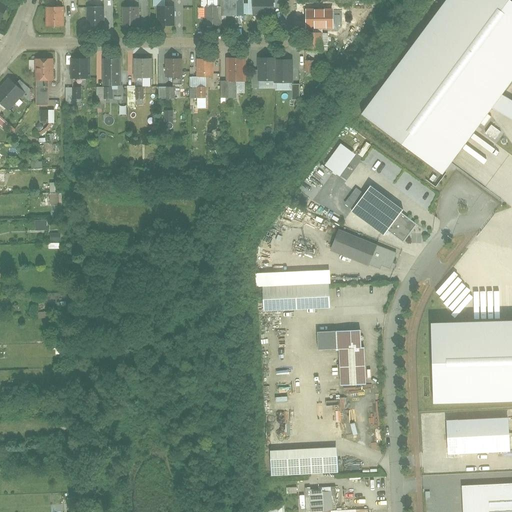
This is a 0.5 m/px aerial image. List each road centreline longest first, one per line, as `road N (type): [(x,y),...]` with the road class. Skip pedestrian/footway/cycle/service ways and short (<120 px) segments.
road 1 (residential): [(397,511),(388,376),(393,306),(460,202)]
road 2 (residential): [(287,0),(271,41),(0,43)]
